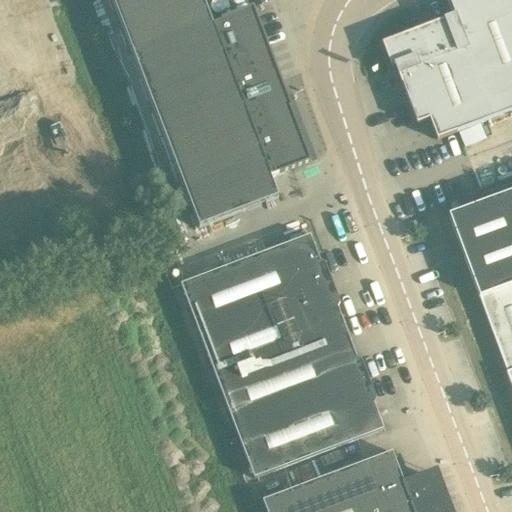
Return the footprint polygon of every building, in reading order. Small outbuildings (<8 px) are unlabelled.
[(4,0),(0,0),(0,47),(20,40),(4,0)] [(110,0),(133,59),(212,28),(211,25),(201,0),(110,0)] [(511,0),(446,0),(453,17),(381,45),(390,68),(394,67),(401,85),(416,124),(415,124),(415,126),(429,121),(436,139),(435,140),(436,141),(511,112),(511,0)] [(212,28),(133,59),(198,230),(278,199),(270,179),(279,176),(311,164),(310,163),(309,163),(283,95),(280,96),(279,94),(284,92),(280,82),(275,84),(274,81),(277,80),(251,10),(211,25),(212,28)] [(511,194),(447,219),(478,300),(479,300),(507,374),(506,375),(511,390),(511,194)] [(181,287),(254,480),(383,432),(373,406),(375,400),(361,363),(356,360),(337,309),(339,304),(325,266),(320,264),(310,238),(181,287)] [(265,511),(448,511),(446,509),(443,508),(432,480),(405,490),(391,454),(262,503),(265,511)]
